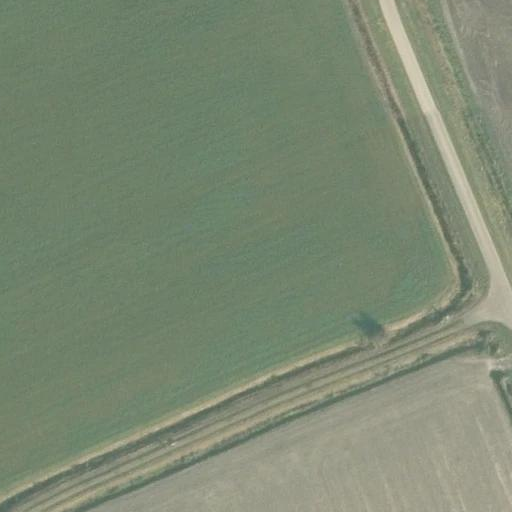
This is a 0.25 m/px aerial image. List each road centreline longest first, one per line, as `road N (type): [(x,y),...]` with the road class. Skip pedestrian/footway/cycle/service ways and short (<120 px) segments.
road 1 (track): [(32,511),(507,305)]
road 2 (unclassified): [(511,315),(393,0)]
